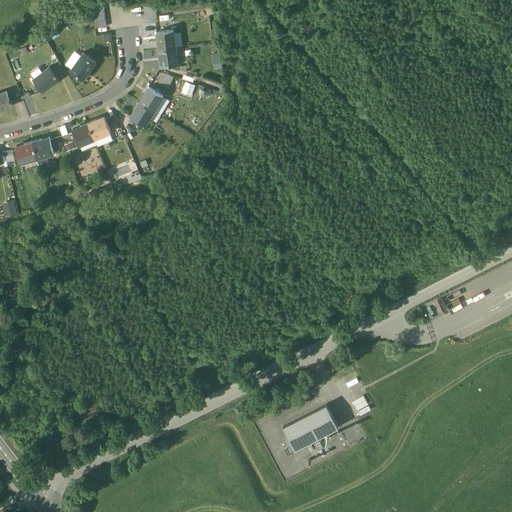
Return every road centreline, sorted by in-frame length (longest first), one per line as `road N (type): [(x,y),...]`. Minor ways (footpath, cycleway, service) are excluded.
road 1 (unclassified): [(511,251),(37,492)]
road 2 (residential): [(126,15),(131,65),(105,97),(0,132)]
road 3 (track): [(511,296),(426,334),(399,332),(378,319)]
